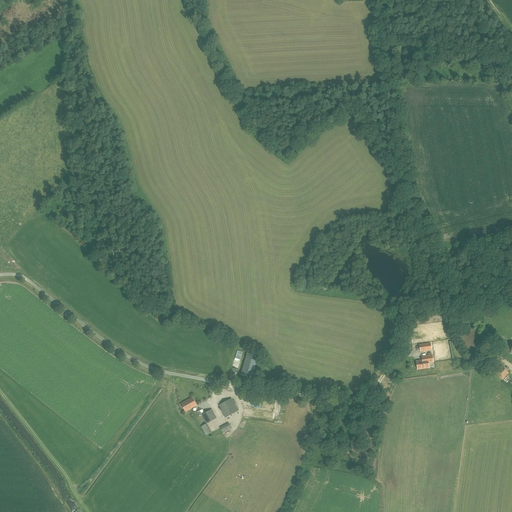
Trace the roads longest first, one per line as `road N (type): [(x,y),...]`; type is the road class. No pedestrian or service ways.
road 1 (unclassified): [(325,397),(158,370),(119,351),(25,278),(0,274)]
road 2 (unclassified): [(380,0),(409,193),(430,238)]
road 3 (track): [(464,310),(411,313),(372,388),(349,399),(325,397)]
